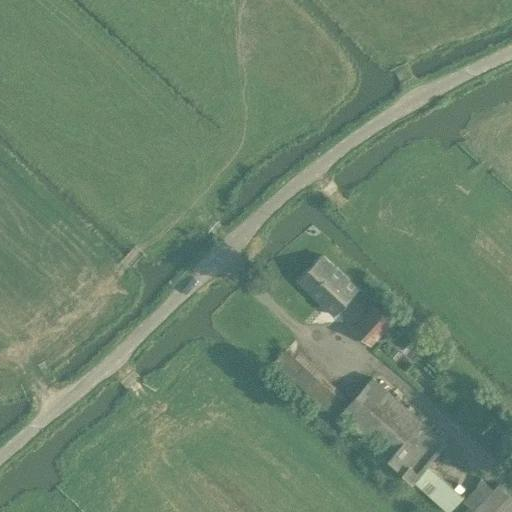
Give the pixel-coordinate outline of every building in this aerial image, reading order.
[(325,254),(300,279),(338,314),(362,289),(356,283),(360,279),(346,265),(341,269),(325,254)] [(391,324),(376,305),(354,329),(371,345),(391,324)] [(286,349),(274,362),(328,412),(340,399),(295,358),(286,349)] [(374,378),(342,414),(415,479),(430,462),(447,442),(374,378)] [(509,511),(511,509),(511,495),(499,484),(474,511),(509,511)]
